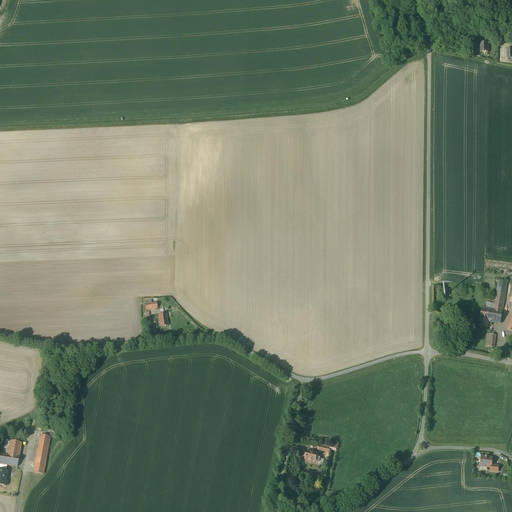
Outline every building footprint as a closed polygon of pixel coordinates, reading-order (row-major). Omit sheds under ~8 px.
[(493,322),(500,323),(507,283),(499,281),(495,305),(494,305),(493,310),(495,311),(493,322)] [(481,320),(480,326),(488,328),(489,321),(493,322),(495,311),(493,310),(482,309),(480,320),(481,320)] [(158,315),(160,327),(168,326),(166,314),(164,315),(164,313),(161,313),(161,315),(158,315)] [(488,335),(486,347),(494,348),(496,336),(488,335)] [(40,435),(33,473),(43,475),(50,437),(40,435)] [(0,452),(0,464),(4,465),(17,467),(22,443),(6,440),(3,454),(0,452)] [(318,450),(329,453),(330,447),(319,444),(318,450)] [(317,454),(307,451),(305,460),(315,462),(316,462),(319,462),(320,458),(317,457),(317,454)] [(482,457),(481,459),(480,460),(480,463),(481,464),(480,466),(491,467),(491,465),(492,458),(489,458),(489,457),(485,457),(482,457)]
